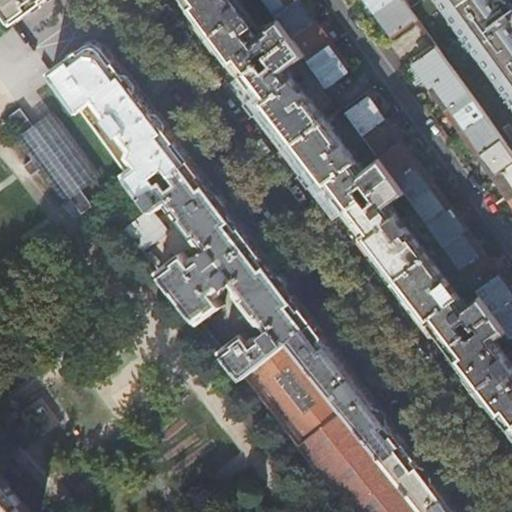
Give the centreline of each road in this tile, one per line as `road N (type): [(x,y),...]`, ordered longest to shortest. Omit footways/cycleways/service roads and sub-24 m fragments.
road 1 (residential): [(131,0),(511,503)]
road 2 (residential): [(333,0),(511,246)]
